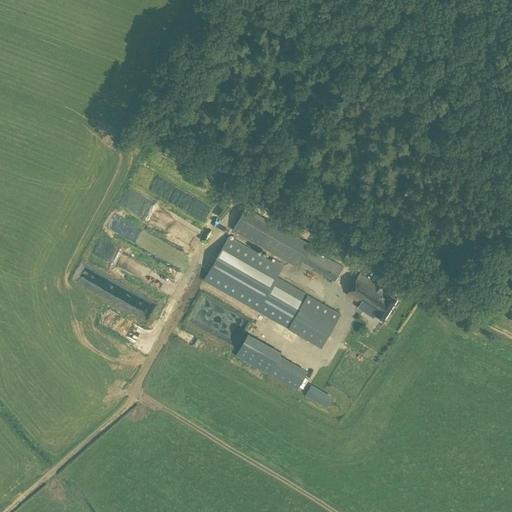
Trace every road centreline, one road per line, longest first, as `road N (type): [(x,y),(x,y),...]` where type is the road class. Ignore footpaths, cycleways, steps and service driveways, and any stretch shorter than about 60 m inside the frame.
road 1 (track): [(6,511),(139,392),(333,511)]
road 2 (track): [(139,392),(189,294),(181,289),(229,198),(241,197)]
